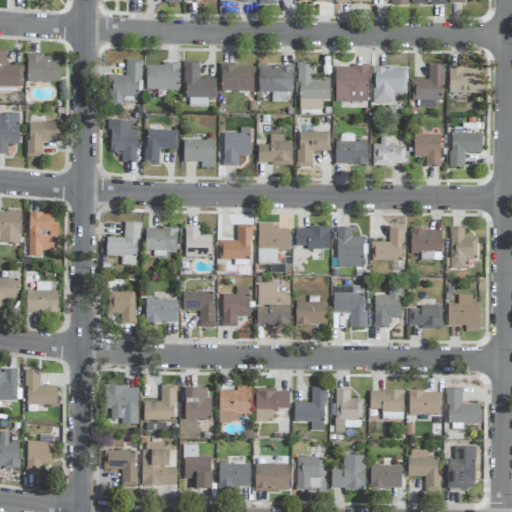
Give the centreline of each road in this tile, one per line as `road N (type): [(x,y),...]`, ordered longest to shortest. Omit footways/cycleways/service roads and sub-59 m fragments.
road 1 (residential): [(81,511),(86,0)]
road 2 (residential): [(505,511),(509,0)]
road 3 (residential): [(509,37),(0,25)]
road 4 (residential): [(508,199),(159,197),(0,183)]
road 5 (residential): [(507,363),(166,358),(0,340)]
